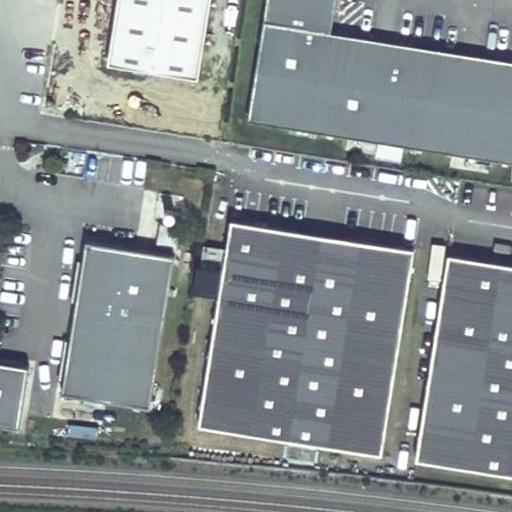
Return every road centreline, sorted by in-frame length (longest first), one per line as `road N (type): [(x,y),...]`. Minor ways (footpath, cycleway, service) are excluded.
road 1 (unknown): [(21,178),(93,190),(72,333)]
road 2 (unknown): [(21,178),(1,303),(6,317),(23,325),(72,333)]
